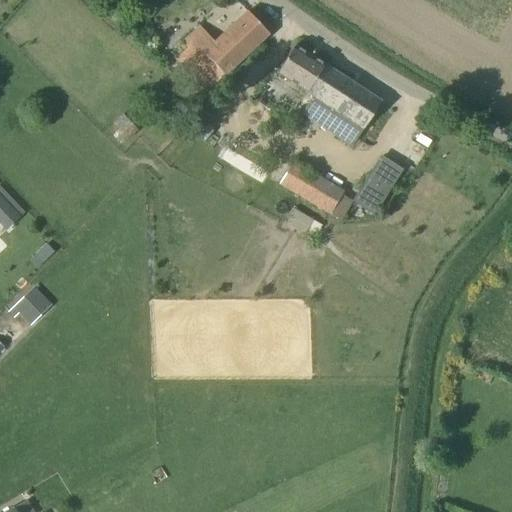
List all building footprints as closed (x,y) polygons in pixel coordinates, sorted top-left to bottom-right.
[(207,92),(225,75),(268,34),(248,12),(215,43),(200,27),(182,43),(187,48),(175,59),(193,77),(207,92)] [(314,97),(302,114),(352,146),(381,102),(324,65),(325,64),(295,45),(277,73),(314,97)] [(376,209),(402,169),(382,156),(356,196),(376,209)] [(341,196),(342,195),(292,166),(281,187),(341,221),(352,202),(341,196)] [(0,223),(6,229),(20,215),(0,194),(0,223)] [(286,224),(314,237),(320,223),(292,210),(286,224)] [(46,244),(35,254),(44,264),(55,253),(46,244)] [(13,307),(30,325),(51,304),(34,286),(13,307)] [(33,511),(26,501),(14,508),(14,507),(5,511),(33,511)]
